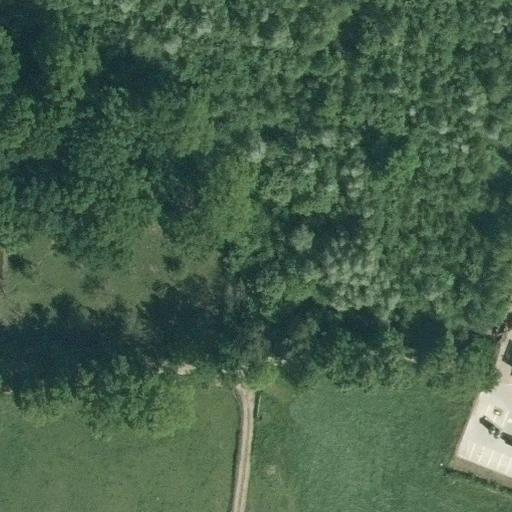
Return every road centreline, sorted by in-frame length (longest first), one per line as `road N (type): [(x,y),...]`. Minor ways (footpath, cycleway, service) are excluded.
road 1 (unknown): [(488,380),(370,350),(230,367),(0,361)]
road 2 (unknown): [(233,511),(244,388),(230,367)]
